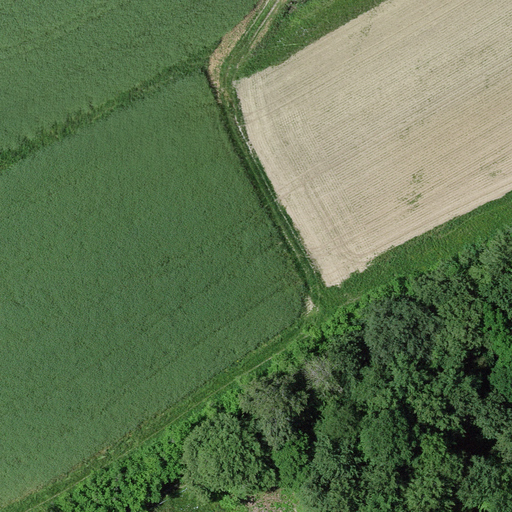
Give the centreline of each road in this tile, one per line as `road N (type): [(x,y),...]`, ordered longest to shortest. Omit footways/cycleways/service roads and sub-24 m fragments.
road 1 (track): [(511,275),(310,385),(122,511)]
road 2 (track): [(265,0),(240,54),(223,135),(353,361)]
